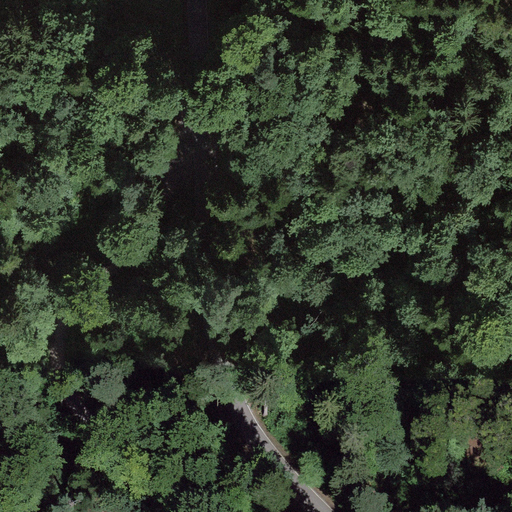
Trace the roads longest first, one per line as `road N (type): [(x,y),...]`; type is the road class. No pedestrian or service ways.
road 1 (unclassified): [(330,511),(252,433),(217,322),(200,201),(197,0)]
road 2 (track): [(200,201),(70,305),(63,338),(75,384),(146,511)]
